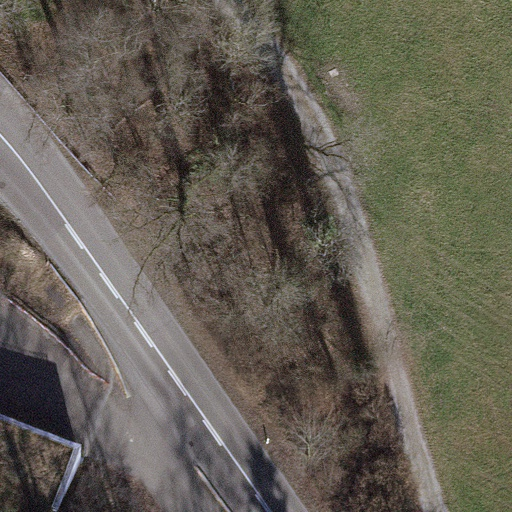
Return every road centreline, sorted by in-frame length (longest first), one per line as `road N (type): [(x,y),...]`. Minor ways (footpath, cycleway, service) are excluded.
road 1 (track): [(234,0),(277,47),(356,204),(430,511)]
road 2 (secondary): [(0,149),(175,367),(273,511)]
road 3 (track): [(175,367),(0,312)]
